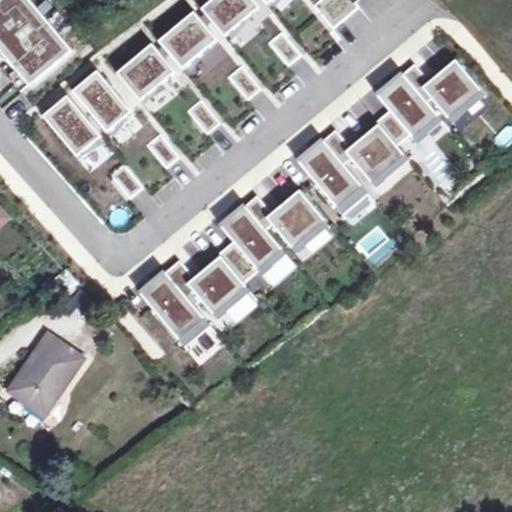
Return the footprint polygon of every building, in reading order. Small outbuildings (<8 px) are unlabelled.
[(29,0),(0,0),(0,49),(33,91),(75,56),(29,0)] [(250,0),(225,0),(207,15),(228,42),(263,15),(250,0)] [(262,0),(271,10),(283,0),(262,0)] [(351,0),(328,0),(317,10),(336,32),(361,11),(351,0)] [(198,19),(165,47),(189,75),(222,47),(198,19)] [(283,35),(273,44),(292,67),(302,58),(283,35)] [(156,51),(121,79),(144,107),(178,79),(156,51)] [(434,87),(427,93),(434,102),(453,123),(484,97),(459,67),(434,87)] [(418,68),(405,79),(428,106),(434,102),(427,93),(434,87),(418,68)] [(244,69),(232,79),(248,100),(261,90),(244,69)] [(100,78),(79,95),(110,134),(131,116),(100,78)] [(405,79),(381,99),(393,113),(414,138),(417,143),(442,122),(428,106),(405,79)] [(202,102),(191,112),(209,133),(220,123),(202,102)] [(72,106),(51,123),(81,161),(102,143),(72,106)] [(378,126),(383,131),(399,151),(414,138),(393,113),(378,126)] [(356,154),(351,158),(355,163),(377,188),(407,161),(399,151),(383,131),(356,154)] [(339,135),(327,146),(347,169),(355,163),(351,158),(356,154),(339,135)] [(161,138),(150,147),(168,169),(179,159),(161,138)] [(327,146),(303,166),(341,214),(367,194),(347,169),(327,146)] [(126,169),(114,178),(132,200),(144,191),(126,169)] [(276,220),(271,224),(297,255),(329,228),(304,197),(276,220)] [(260,200),(246,212),(267,236),(275,229),(271,224),(276,220),(260,200)] [(222,232),(234,247),(257,274),(262,278),(286,258),(267,236),(246,212),(222,232)] [(1,264),(13,279),(48,252),(34,236),(1,264)] [(234,247),(221,259),(224,263),(244,286),(257,274),(234,247)] [(197,285),(193,289),(218,319),(249,293),(244,286),(224,263),(197,285)] [(183,267),(169,278),(196,310),(204,303),(193,289),(197,285),(183,267)] [(169,278),(143,298),(183,346),(208,326),(196,310),(169,278)] [(65,309),(77,321),(94,304),(82,292),(65,309)] [(9,393),(46,417),(83,360),(47,335),(9,393)]
